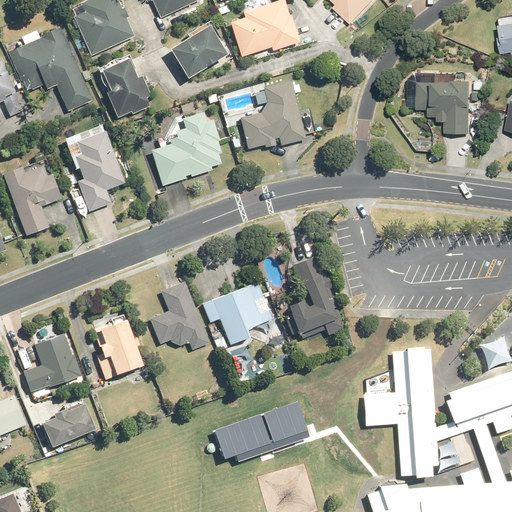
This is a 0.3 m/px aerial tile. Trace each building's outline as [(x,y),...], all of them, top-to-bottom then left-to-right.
[(84,10),(70,16),(75,27),(77,26),(91,55),(134,35),(125,17),(127,16),(123,6),(121,7),(117,0),(83,0),(80,2),(84,10)] [(149,0),(150,0),(151,0),(160,17),(196,0),(149,0)] [(243,17),(229,21),(240,56),(271,46),(272,50),(299,41),(292,19),(290,19),(283,0),(272,0),(241,11),(243,17)] [(332,0),(336,3),(333,6),(351,23),(371,0),(332,0)] [(227,4),(217,8),(219,14),(229,10),(227,4)] [(511,21),(498,24),(501,36),(498,37),(501,53),(511,51),(511,54),(511,53),(511,21)] [(207,23),(168,47),(186,77),(226,52),(207,23)] [(92,99),(58,25),(40,34),(41,35),(8,50),(21,80),(27,78),(32,88),(44,83),(46,88),(55,84),(67,110),(92,99)] [(107,90),(104,91),(116,116),(130,110),(131,113),(149,105),(145,96),(149,94),(140,74),(135,75),(132,68),(134,67),(127,53),(119,56),(116,57),(112,57),(109,59),(107,61),(105,64),(97,67),(99,72),(99,75),(100,78),(101,81),(103,84),(106,86),(107,90)] [(12,88),(0,61),(0,114),(8,111),(10,115),(23,109),(13,88),(12,88)] [(319,67),(315,76),(322,79),(326,70),(319,67)] [(261,111),(240,117),(248,148),(265,144),(266,147),(276,144),(275,138),(279,137),(281,144),(306,138),(291,79),(263,86),(267,101),(261,111)] [(428,116),(437,116),(437,120),(444,120),(444,132),(469,133),(470,79),(451,79),(451,81),(417,81),(416,109),(428,109),(428,116)] [(214,93),(207,95),(209,102),(216,100),(214,93)] [(218,153),(221,152),(217,140),(219,139),(212,119),(206,120),(203,111),(181,118),(184,128),(174,131),(169,140),(170,143),(150,150),(162,185),(211,169),(210,166),(221,163),(218,153)] [(82,177),(76,180),(88,210),(110,202),(105,189),(123,182),(119,170),(121,169),(113,150),(111,150),(103,128),(74,140),(79,152),(73,154),(82,177)] [(40,206),(59,198),(49,173),(45,175),(41,164),(22,172),(20,166),(1,173),(25,235),(48,226),(40,206)] [(287,305),(290,314),(284,316),(292,335),(299,331),(302,338),(325,328),(328,335),(345,328),(339,314),(337,314),(330,298),(332,297),(329,289),(332,287),(326,274),(323,275),(315,255),(292,265),(302,289),(305,288),(310,301),(305,303),(303,299),(287,305)] [(322,261),(325,270),(333,267),(329,258),(322,261)] [(184,281),(160,291),(169,311),(149,319),(159,344),(169,340),(170,342),(179,345),(188,342),(192,350),(209,343),(184,281)] [(245,329),(272,318),(257,281),(202,303),(210,322),(219,318),(229,344),(249,336),(245,329)] [(111,322),(92,329),(101,353),(96,355),(105,380),(143,365),(136,345),(139,344),(133,329),(130,330),(125,317),(123,317),(122,314),(110,318),(111,322)] [(480,325),(472,315),(453,331),(462,341),(480,325)] [(43,364),(24,371),(31,391),(50,384),(51,386),(82,374),(75,354),(73,355),(65,332),(35,343),(43,364)] [(503,336),(479,343),(487,368),(510,361),(503,336)] [(222,337),(214,340),(218,350),(226,347),(222,337)] [(379,491),(366,495),(371,511),(511,511),(511,470),(509,471),(511,478),(511,482),(506,483),(486,424),(492,422),(496,434),(511,428),(511,420),(510,416),(511,415),(511,371),(449,393),(451,399),(444,401),(452,422),(435,428),(430,349),(423,350),(423,347),(405,348),(405,351),(392,352),(395,393),(363,395),(365,426),(397,424),(400,476),(413,475),(413,477),(431,476),(430,466),(438,465),(436,442),(472,429),(492,484),(483,484),(478,469),(460,475),(464,486),(407,490),(407,484),(378,486),(379,491)] [(0,439),(3,438),(1,435),(29,423),(16,393),(0,399),(0,398),(0,439)] [(58,416),(45,422),(55,445),(98,427),(87,402),(70,409),(69,406),(56,412),(58,416)] [(57,444),(48,448),(50,455),(60,451),(57,444)] [(13,492),(0,497),(0,511),(32,511),(31,508),(21,511),(13,492)]
